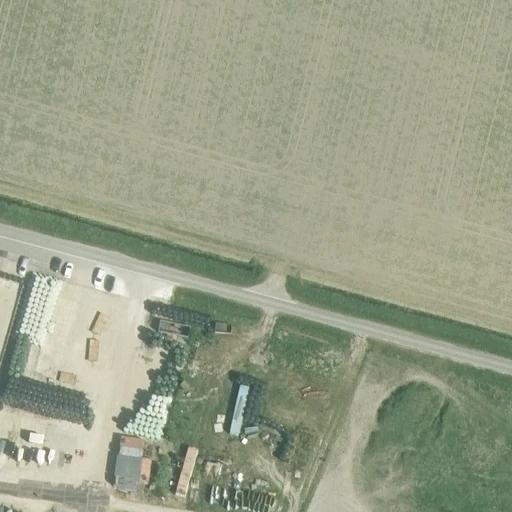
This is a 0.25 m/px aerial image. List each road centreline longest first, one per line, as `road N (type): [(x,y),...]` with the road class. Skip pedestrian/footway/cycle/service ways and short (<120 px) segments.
road 1 (unclassified): [(511,369),(0,230)]
road 2 (unknown): [(129,266),(93,503),(70,508),(0,486)]
